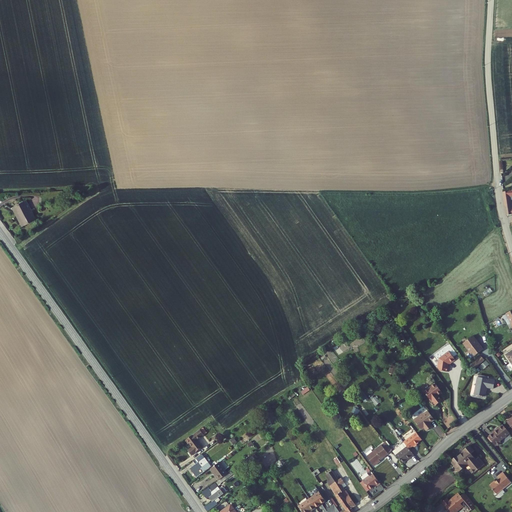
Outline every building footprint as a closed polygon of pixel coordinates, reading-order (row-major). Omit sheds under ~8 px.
[(508,192),(503,193),(505,209),(506,215),(511,214),(510,210),(508,198),(511,197),(511,190),(509,191),(508,192)] [(15,202),(5,208),(18,226),(27,219),(15,202)] [(351,347),(365,342),(362,334),(348,339),(351,347)] [(473,337),(463,344),(471,355),(475,352),(477,355),(483,351),(478,343),(477,344),(475,342),(476,341),(473,337)] [(449,352),(439,360),(438,369),(441,372),(448,373),(449,369),(448,368),(448,365),(449,364),(450,365),(456,361),(449,352)] [(481,357),(472,368),(476,371),(485,360),(481,357)] [(478,377),(475,395),(485,397),(487,388),(494,389),(495,381),(478,377)] [(436,386),(425,394),(432,403),(433,402),(437,408),(443,403),(439,398),(443,395),(436,386)] [(300,392),(302,395),(310,390),(308,387),(300,392)] [(376,396),(372,400),(376,405),(380,402),(376,396)] [(424,416),(422,418),(431,430),(433,428),(430,425),(435,421),(429,414),(425,417),(424,416)] [(422,418),(415,423),(422,432),(425,429),(427,433),(431,430),(422,418)] [(508,431),(501,423),(497,427),(496,426),(491,430),(491,431),(487,435),(494,444),(495,443),(496,443),(498,442),(498,441),(499,440),(498,439),(508,431)] [(199,431),(184,441),(186,445),(188,444),(191,448),(187,451),(190,456),(200,449),(197,444),(196,444),(195,443),(203,436),(199,431)] [(418,433),(408,441),(414,448),(415,447),(416,448),(418,446),(417,445),(423,440),(418,433)] [(388,443),(384,446),(390,455),(395,452),(388,443)] [(407,444),(395,453),(398,457),(410,448),(407,444)] [(384,446),(369,457),(376,467),(380,463),(380,462),(390,455),(384,446)] [(469,465),(475,472),(485,464),(479,457),(476,459),(471,454),(474,451),(470,446),(464,451),(465,452),(463,454),(462,454),(455,459),(457,462),(456,462),(458,465),(459,464),(462,467),(461,468),(463,470),(464,469),(463,467),(468,463),(469,465)] [(410,448),(398,457),(405,465),(410,461),(411,461),(417,456),(412,449),(410,448)] [(201,455),(192,461),(194,465),(189,469),(196,478),(203,473),(196,463),(203,458),(201,455)] [(451,462),(460,472),(463,470),(461,468),(462,467),(459,464),(458,465),(456,462),(457,462),(455,459),(451,462)] [(217,463),(208,469),(213,476),(212,477),(216,482),(226,475),(217,463)] [(490,485),(497,494),(504,489),(509,485),(511,482),(511,481),(504,472),(498,477),(500,479),(496,482),(496,481),(490,485)] [(336,475),(332,478),(335,481),(331,485),(346,508),(348,511),(355,511),(356,511),(354,508),(357,505),(344,487),(347,485),(344,480),(341,482),(336,475)] [(382,484),(375,475),(372,477),(371,476),(364,481),(371,490),(378,485),(379,486),(382,484)] [(368,492),(371,490),(364,481),(361,483),(368,492)] [(208,499),(211,503),(203,509),(205,511),(208,511),(215,507),(212,503),(222,496),(214,484),(201,493),(206,501),(208,499)] [(319,493),(309,500),(315,508),(325,501),(319,493)] [(458,511),(459,511),(458,510),(462,507),(463,508),(466,511),(469,511),(476,507),(465,494),(461,497),(458,494),(449,501),(448,499),(442,504),(447,511),(458,511)] [(309,500),(299,507),(302,511),(309,511),(315,508),(309,500)]
